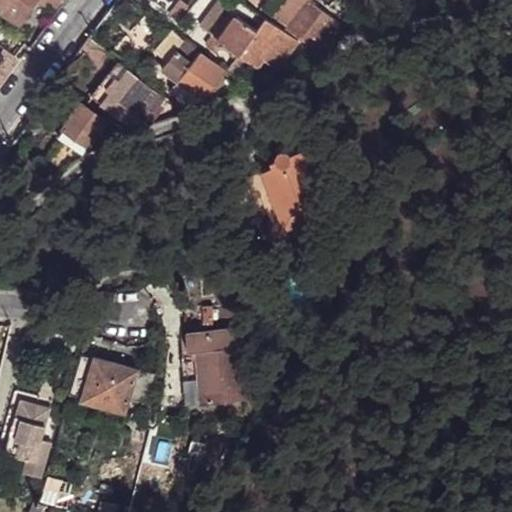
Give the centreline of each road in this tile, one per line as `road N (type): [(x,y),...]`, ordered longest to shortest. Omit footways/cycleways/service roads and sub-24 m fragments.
road 1 (track): [(0,235),(87,160),(124,141),(408,28),(449,20),(511,40)]
road 2 (residential): [(0,114),(88,0)]
road 3 (residential): [(0,303),(127,319)]
